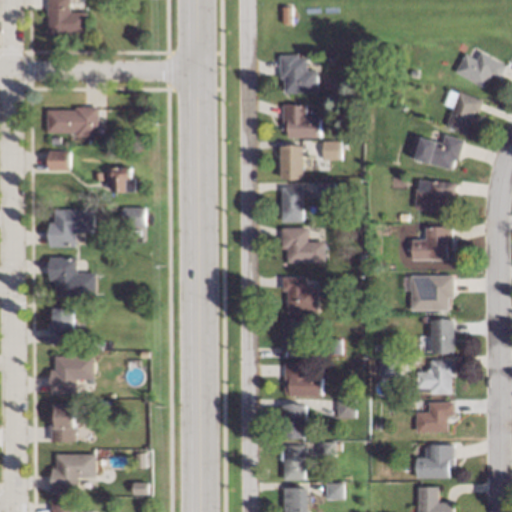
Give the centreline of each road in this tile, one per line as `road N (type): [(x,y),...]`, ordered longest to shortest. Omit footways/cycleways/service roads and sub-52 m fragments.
road 1 (residential): [(252,511),(246,0)]
road 2 (residential): [(9,0),(13,511)]
road 3 (tertiary): [(204,0),(202,511)]
road 4 (residential): [(511,145),(496,190),(494,511)]
road 5 (residential): [(0,71),(205,72)]
